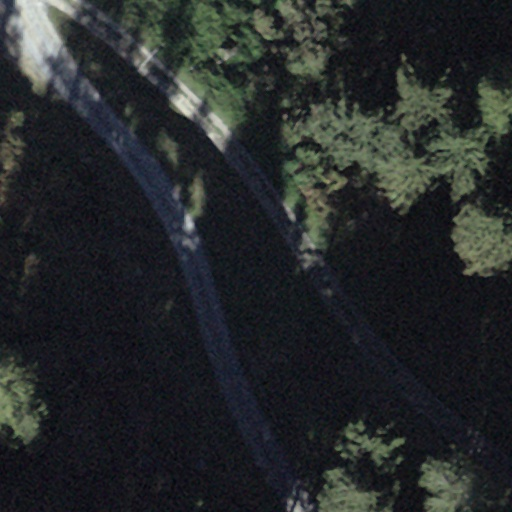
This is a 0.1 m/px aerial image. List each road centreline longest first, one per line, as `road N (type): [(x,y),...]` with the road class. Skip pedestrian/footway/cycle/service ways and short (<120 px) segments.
road 1 (track): [(57,0),(148,59),(212,123),(282,206),(389,363),(511,469)]
road 2 (track): [(25,0),(84,97),(131,148),(177,219),(252,417),(315,511)]
